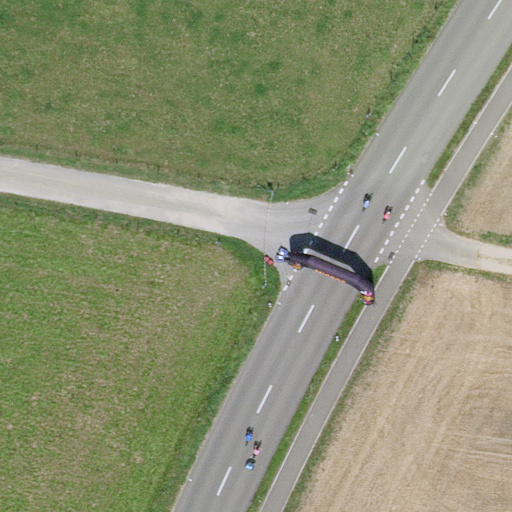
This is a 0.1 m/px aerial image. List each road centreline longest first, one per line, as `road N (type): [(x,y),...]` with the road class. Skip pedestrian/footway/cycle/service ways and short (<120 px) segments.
road 1 (tertiary): [(205,511),(249,415),(499,0)]
road 2 (track): [(0,170),(511,256)]
